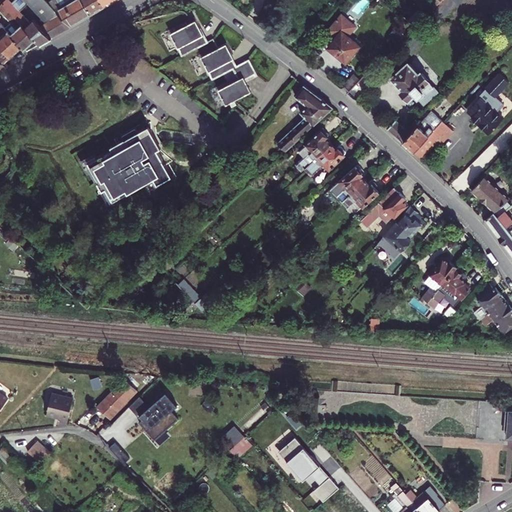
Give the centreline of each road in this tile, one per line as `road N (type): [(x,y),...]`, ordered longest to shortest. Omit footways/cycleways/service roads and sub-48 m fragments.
road 1 (residential): [(447,198),(340,100),(210,0)]
road 2 (residential): [(0,80),(141,0)]
